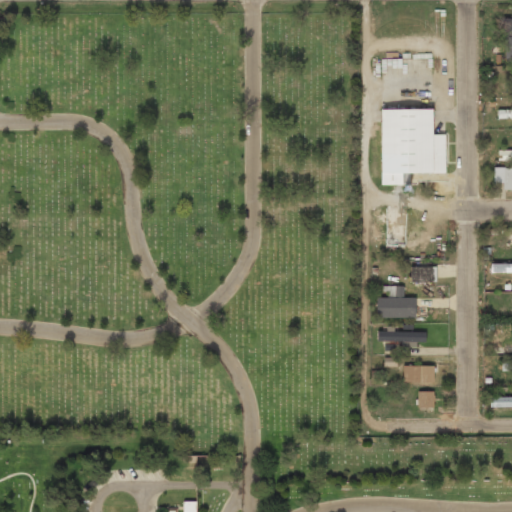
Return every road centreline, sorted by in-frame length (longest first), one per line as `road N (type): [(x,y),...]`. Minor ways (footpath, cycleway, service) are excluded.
road 1 (residential): [(467,0),(467,424)]
road 2 (residential): [(366,200),(511,207)]
road 3 (residential): [(369,426),(511,424)]
